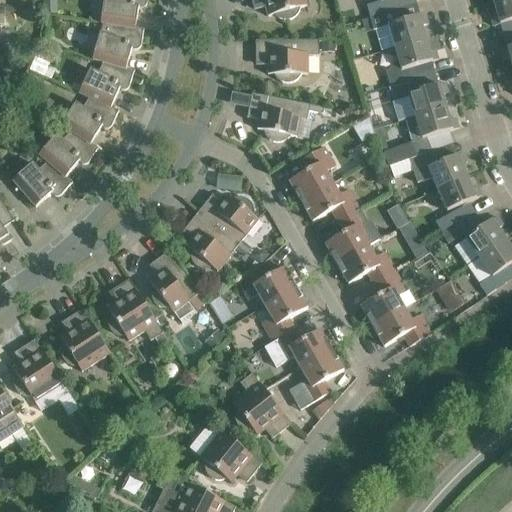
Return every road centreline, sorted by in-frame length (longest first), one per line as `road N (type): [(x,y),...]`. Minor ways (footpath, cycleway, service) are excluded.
road 1 (residential): [(269,511),(372,375),(258,177),(194,138)]
road 2 (residential): [(53,264),(149,204),(194,138)]
road 3 (residential): [(456,0),(511,183)]
road 4 (residential): [(156,117),(125,176),(53,264)]
road 5 (residential): [(194,138),(213,51),(207,0)]
road 6 (secondary): [(423,511),(511,428)]
road 7 (residential): [(181,0),(156,117)]
